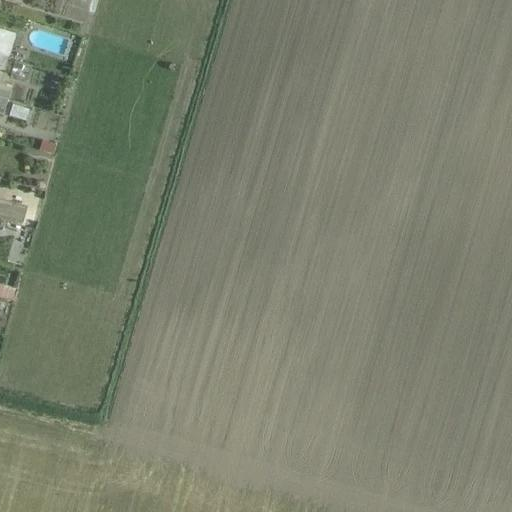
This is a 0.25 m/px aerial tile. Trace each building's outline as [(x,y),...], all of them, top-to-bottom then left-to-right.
[(0,32),(0,56),(8,58),(15,37),(0,32)] [(0,70),(4,72),(8,58),(0,56),(0,70)] [(21,163),(39,165),(40,154),(22,151),(21,163)] [(0,201),(0,218),(24,225),(28,208),(0,201)] [(0,300),(0,315),(11,318),(14,304),(0,300)]
